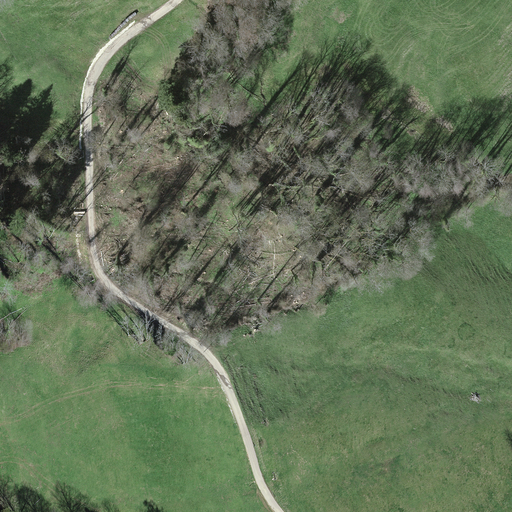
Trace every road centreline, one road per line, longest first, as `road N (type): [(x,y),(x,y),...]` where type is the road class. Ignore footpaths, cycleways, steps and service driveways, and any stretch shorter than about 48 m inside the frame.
road 1 (unclassified): [(84,118),(99,271),(213,360),(279,511)]
road 2 (track): [(167,0),(113,38),(86,91),(84,118)]
